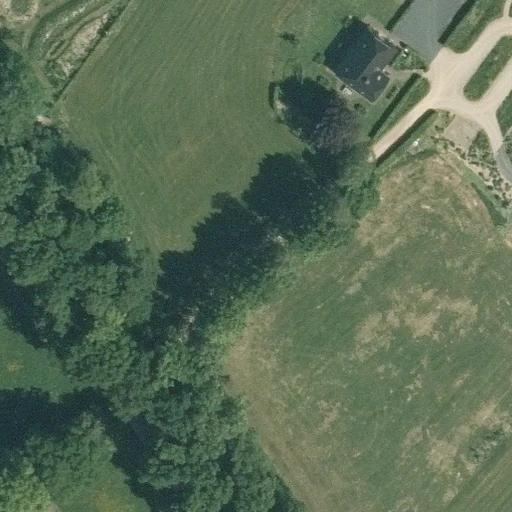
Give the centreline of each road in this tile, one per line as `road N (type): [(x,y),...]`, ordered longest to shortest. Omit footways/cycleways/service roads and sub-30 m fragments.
road 1 (unknown): [(123,404),(511,18)]
road 2 (unclassified): [(192,511),(0,211)]
